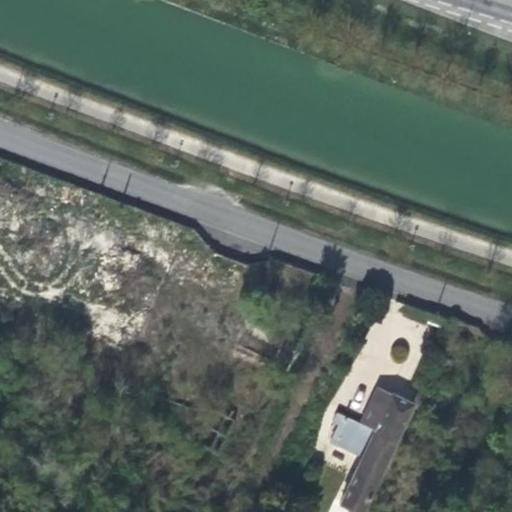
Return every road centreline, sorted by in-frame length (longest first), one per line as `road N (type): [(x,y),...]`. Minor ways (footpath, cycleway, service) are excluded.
road 1 (residential): [(0,127),(375,269),(511,310)]
road 2 (track): [(233,261),(220,282),(155,301),(112,295),(0,253)]
